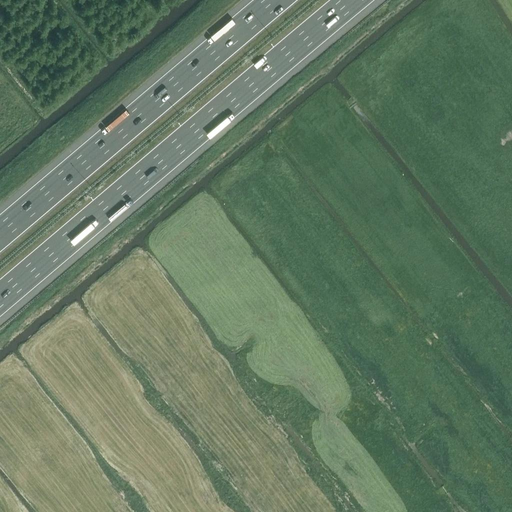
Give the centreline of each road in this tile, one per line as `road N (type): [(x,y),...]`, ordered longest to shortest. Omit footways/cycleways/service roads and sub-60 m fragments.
road 1 (motorway): [(0,298),(352,0)]
road 2 (motorway): [(278,0),(0,234)]
